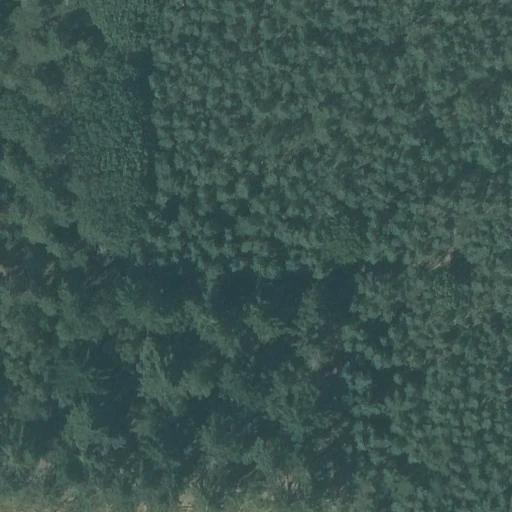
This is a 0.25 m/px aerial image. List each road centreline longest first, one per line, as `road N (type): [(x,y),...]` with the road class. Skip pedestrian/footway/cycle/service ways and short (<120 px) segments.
road 1 (track): [(121,0),(115,243),(135,265),(511,272)]
road 2 (track): [(324,511),(334,264)]
